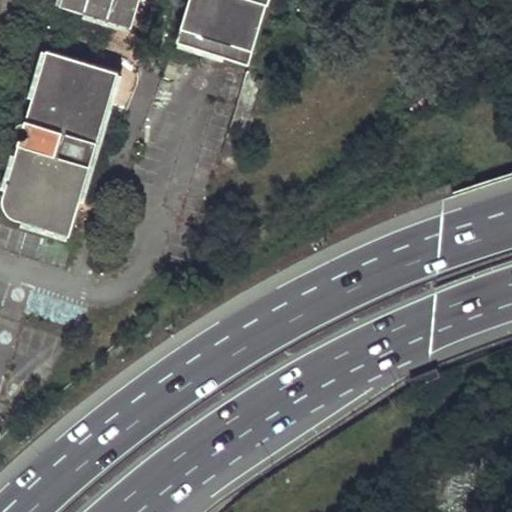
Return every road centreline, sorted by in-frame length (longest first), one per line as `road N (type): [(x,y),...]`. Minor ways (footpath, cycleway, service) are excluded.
road 1 (trunk): [(511,212),(378,260),(242,331),(95,436),(13,511)]
road 2 (trunk): [(140,511),(202,457),(336,371),(412,329),(511,293)]
road 3 (unknown): [(180,169),(234,178),(288,155),(356,88),(418,0)]
